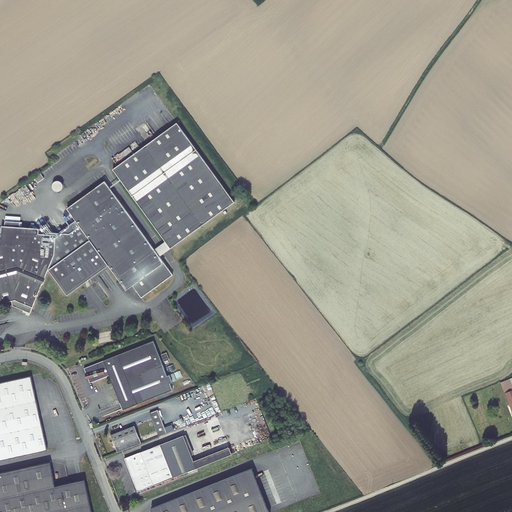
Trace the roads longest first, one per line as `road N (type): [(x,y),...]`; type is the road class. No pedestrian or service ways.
road 1 (residential): [(117,511),(62,376),(37,358),(0,358)]
road 2 (unclassified): [(329,511),(511,441)]
